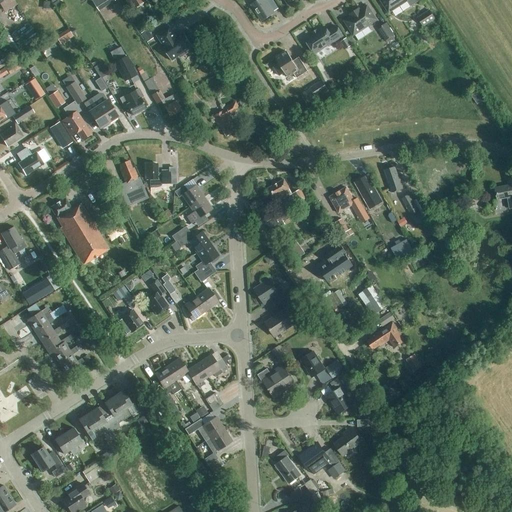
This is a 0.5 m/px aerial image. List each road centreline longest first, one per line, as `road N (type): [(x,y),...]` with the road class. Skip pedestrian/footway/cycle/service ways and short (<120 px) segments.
road 1 (residential): [(511,154),(436,145),(298,163),(237,159)]
road 2 (residential): [(17,202),(112,141),(147,136),(237,159)]
road 3 (residential): [(351,362),(234,186)]
road 4 (residential): [(60,407),(164,343),(240,335)]
road 5 (residential): [(219,0),(253,39),(266,42),(340,0)]
road 6 (residential): [(240,335),(234,186)]
